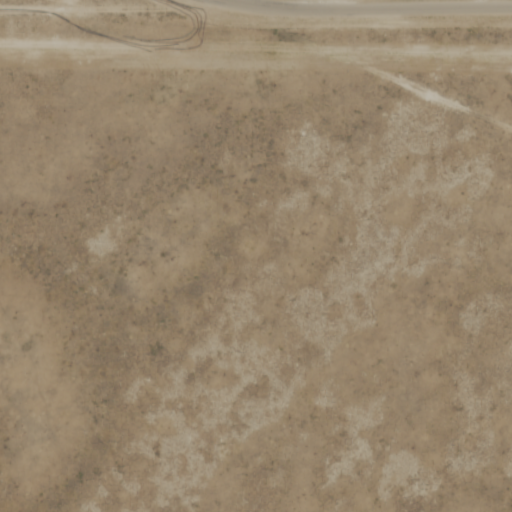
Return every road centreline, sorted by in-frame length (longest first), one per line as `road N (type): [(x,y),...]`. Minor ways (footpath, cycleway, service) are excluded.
road 1 (residential): [(511,14),(270,13),(237,0)]
road 2 (residential): [(0,13),(270,13)]
